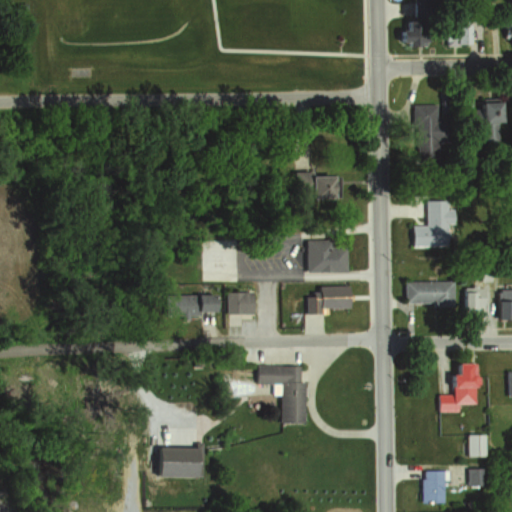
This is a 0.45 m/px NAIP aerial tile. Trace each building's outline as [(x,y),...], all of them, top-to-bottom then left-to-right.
[(511,13),(497,14),(497,44),(511,44),(511,13)] [(446,45),(468,41),(466,22),(447,25),(448,32),(444,33),(446,45)] [(418,46),(418,28),(392,28),(392,46),(418,46)] [(492,101),(471,101),(471,109),(458,109),(458,125),(476,125),(476,141),(492,141),(492,101)] [(410,154),(434,154),(434,103),(410,103),(410,154)] [(334,172),(289,172),(289,198),(334,198),(334,172)] [(390,216),(413,216),(413,203),(390,203),(390,216)] [(301,271),(341,271),(341,241),(301,241),(301,271)] [(450,281),(401,281),(401,304),(450,304),(450,281)] [(319,308),(342,308),(342,286),(313,286),(313,294),(301,294),(301,313),(319,313),(319,308)] [(457,314),(480,314),(480,286),(457,286),(457,314)] [(511,288),(493,288),(493,319),(511,318),(511,288)] [(254,292),(227,292),(227,313),(254,313),(254,292)] [(178,294),(177,318),(200,319),(200,311),(222,312),(222,295),(178,294)] [(471,363),(448,363),(448,403),(471,403),(471,363)] [(299,423),(299,366),(257,366),(257,385),(281,385),(280,423),(299,423)] [(511,370),(503,371),(503,395),(511,395),(511,370)] [(464,457),(482,457),(482,433),(464,433),(464,457)] [(464,468),(464,486),(484,486),(484,468),(464,468)] [(440,470),(418,470),(418,503),(440,503),(440,470)]
